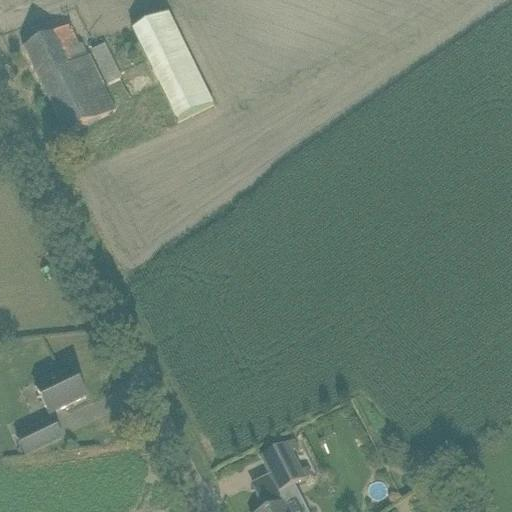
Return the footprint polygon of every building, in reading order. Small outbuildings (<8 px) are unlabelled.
[(213,106),(168,15),(132,32),(177,123),(213,106)] [(22,51),(65,138),(115,113),(81,45),(77,47),(68,29),(22,51)] [(92,52),(109,86),(121,80),(104,46),(92,52)] [(72,373),(49,384),(47,381),(34,387),(48,417),(85,399),(72,373)] [(16,439),(24,457),(60,440),(52,422),(16,439)] [(293,442),(286,445),(290,454),(297,450),(293,442)] [(259,459),(277,495),(304,481),(300,473),(290,454),(286,445),(259,459)] [(307,470),(300,473),(304,481),(311,478),(307,470)]
